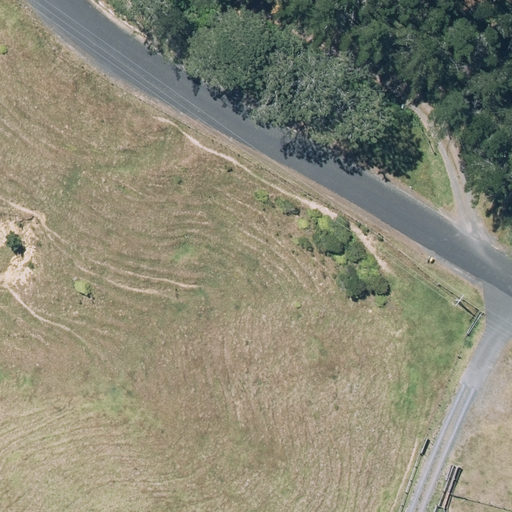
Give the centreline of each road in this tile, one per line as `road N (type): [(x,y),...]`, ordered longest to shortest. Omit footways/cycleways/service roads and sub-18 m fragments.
road 1 (unclassified): [(511,295),(68,29),(39,0)]
road 2 (track): [(426,511),(511,305)]
